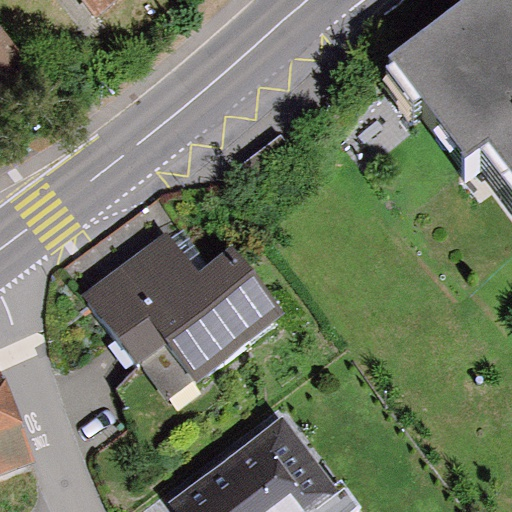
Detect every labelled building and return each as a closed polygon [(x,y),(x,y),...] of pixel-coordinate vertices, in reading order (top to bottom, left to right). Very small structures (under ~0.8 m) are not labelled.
[(77,0),(97,22),(122,0),(77,0)] [(511,0),(480,0),(389,67),(394,75),(388,79),(415,116),(423,111),(467,172),(482,161),(511,201),(511,0)] [(0,96),(30,70),(0,35),(0,96)] [(293,153),(282,138),(242,168),(254,182),(293,153)] [(168,236),(85,299),(140,372),(169,351),(197,388),(285,322),(232,252),(199,277),(185,259),(168,236)] [(0,483),(37,470),(0,375),(0,483)] [(219,470),(169,506),(173,511),(320,511),(340,498),(335,491),(284,422),(219,470)] [(359,511),(342,487),(335,491),(340,498),(320,511),(359,511)]
